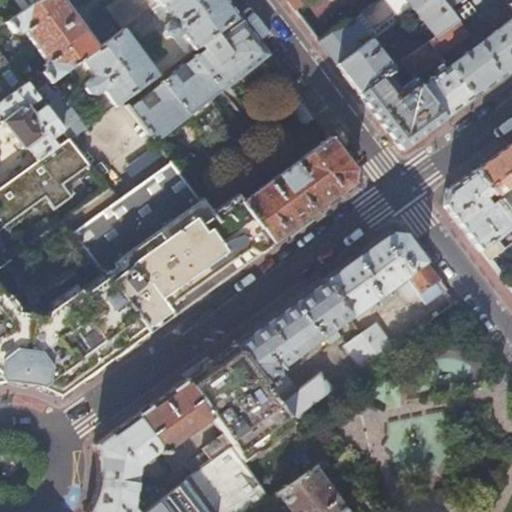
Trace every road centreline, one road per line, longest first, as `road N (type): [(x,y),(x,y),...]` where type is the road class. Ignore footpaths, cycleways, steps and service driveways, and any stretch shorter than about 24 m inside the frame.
road 1 (residential): [(397,193),(52,438)]
road 2 (residential): [(397,193),(247,0)]
road 3 (residential): [(511,340),(397,193)]
road 4 (residential): [(511,110),(397,193)]
